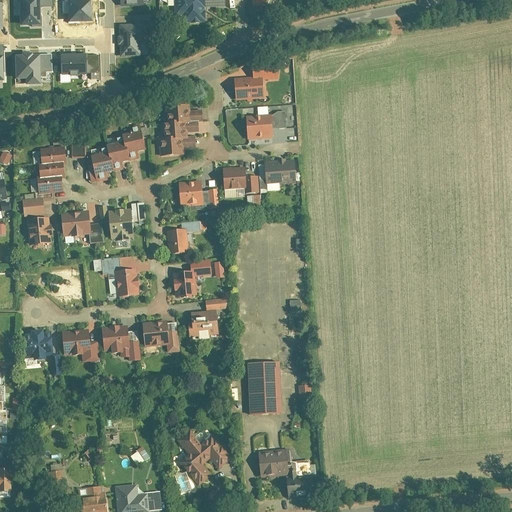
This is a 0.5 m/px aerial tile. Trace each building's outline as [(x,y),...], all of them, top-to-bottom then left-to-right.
[(42,28),(41,0),(21,0),(22,28),(42,28)] [(223,0),(174,0),(175,25),(206,24),(206,11),(224,10),(223,0)] [(69,24),(93,23),(92,2),(68,2),(69,24)] [(147,27),(120,27),(121,59),(148,58),(147,27)] [(87,56),(61,57),(61,77),(87,76),(87,56)] [(40,85),(40,59),(19,59),(19,85),(40,85)] [(265,80),(236,81),(238,101),(266,99),(265,80)] [(191,106),(167,107),(169,124),(188,123),(192,123),(192,120),(204,120),(203,111),(191,111),(191,106)] [(288,127),(287,112),(278,112),(273,116),(274,128),(288,127)] [(273,116),(248,118),(249,140),(275,138),(274,128),(273,116)] [(165,124),(166,138),(184,137),(189,136),(189,132),(200,131),(200,124),(189,124),(188,123),(169,124),(165,124)] [(145,151),(141,132),(123,136),(125,144),(129,162),(141,160),(139,153),(145,151)] [(185,149),(198,148),(197,136),(189,136),(184,137),(185,149)] [(161,138),(162,156),(186,155),(185,149),(184,137),(166,138),(161,138)] [(87,138),(73,139),(74,158),(88,158),(87,138)] [(129,162),(125,144),(110,147),(111,153),(115,171),(124,169),(123,163),(129,162)] [(66,149),(43,150),(44,165),(65,164),(68,164),(66,149)] [(1,162),(9,165),(13,156),(5,152),(1,162)] [(111,153),(94,157),(99,182),(108,180),(107,173),(115,171),(111,153)] [(295,160),(268,162),(269,185),(297,183),(295,160)] [(40,166),(41,179),(63,177),(66,177),(65,164),(44,165),(40,166)] [(247,167),(226,169),(227,190),(248,189),(247,178),(247,167)] [(40,179),(41,193),(64,192),(63,177),(41,179),(40,179)] [(249,194),(260,193),(259,177),(247,178),(248,189),(249,194)] [(0,200),(9,199),(5,180),(0,180),(0,200)] [(202,182),(181,184),(183,207),(205,205),(203,191),(202,182)] [(205,210),(220,209),(219,190),(203,191),(205,205),(205,210)] [(246,196),(246,209),(260,208),(260,196),(246,196)] [(44,199),(25,202),(26,217),(46,215),(44,199)] [(146,218),(145,205),(133,207),(135,219),(146,218)] [(133,210),(110,213),(113,241),(136,238),(133,210)] [(89,211),(64,214),(66,237),(92,235),(91,225),(89,211)] [(50,219),(29,221),(31,246),(53,244),(50,219)] [(203,231),(202,221),(184,223),(184,230),(188,230),(188,233),(203,231)] [(93,243),(104,242),(102,224),(91,225),(92,235),(93,243)] [(184,230),(169,232),(171,255),(190,253),(188,233),(188,230),(184,230)] [(121,258),(104,260),(105,274),(117,272),(122,272),(121,258)] [(211,260),(192,263),(194,272),(196,272),(196,277),(213,275),(211,260)] [(225,263),(217,263),(218,278),(226,277),(225,263)] [(122,272),(117,272),(119,298),(142,295),(139,270),(122,272)] [(194,272),(176,274),(178,299),(198,297),(196,277),(196,272),(194,272)] [(230,309),(229,299),(207,301),(209,311),(230,309)] [(218,312),(191,315),(194,337),(220,335),(218,312)] [(168,322),(145,324),(147,347),(171,345),(169,333),(168,322)] [(128,326),(104,329),(107,352),(114,351),(114,354),(122,353),(123,358),(132,357),(130,343),(128,326)] [(89,331),(64,333),(66,355),(84,354),(92,353),(90,342),(89,331)] [(31,335),(26,336),(28,356),(35,356),(35,361),(47,360),(46,355),(54,354),(52,334),(45,334),(45,332),(31,333),(31,335)] [(172,353),(181,352),(179,332),(169,333),(171,345),(172,353)] [(84,354),(85,363),(101,362),(99,341),(90,342),(92,353),(84,354)] [(132,362),(143,361),(141,341),(130,343),(132,357),(132,362)] [(52,356),(54,376),(63,375),(61,355),(52,356)] [(282,362),(249,363),(252,416),(285,414),(282,362)] [(312,386),(301,386),(302,398),(313,398),(312,386)] [(191,454),(181,462),(202,486),(213,476),(204,465),(213,458),(222,469),(233,459),(212,435),(203,443),(193,431),(180,442),(191,454)] [(129,457),(136,466),(149,457),(142,447),(129,457)] [(292,451),(260,453),(262,478),(294,475),(292,451)] [(311,461),(297,463),(299,477),(313,475),(311,461)] [(0,492),(12,492),(12,470),(0,469),(0,492)] [(51,503),(65,502),(63,471),(49,472),(51,503)] [(289,479),(291,498),(322,495),(320,476),(289,479)] [(139,486),(118,488),(119,511),(149,511),(147,494),(140,495),(139,486)] [(74,507),(74,511),(110,511),(107,487),(87,489),(88,498),(81,499),(82,506),(74,507)] [(220,494),(212,488),(204,499),(213,505),(220,494)] [(149,511),(163,510),(161,493),(147,494),(149,511)]
